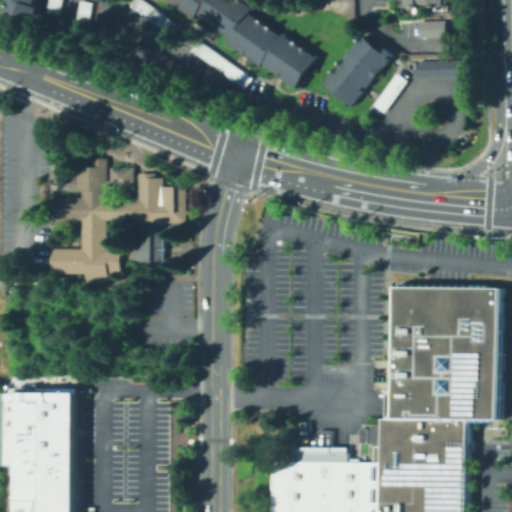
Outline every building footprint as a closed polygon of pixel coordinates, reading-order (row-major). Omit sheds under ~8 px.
[(40,0),(38,6),(44,8),(39,23),(10,13),(14,0),(40,0)] [(48,0),(61,0),(59,12),(46,9),(48,0)] [(78,0),(86,0),(94,1),(88,40),(74,38),(78,0)] [(145,0),(132,0),(128,6),(171,37),(180,25),(145,0)] [(317,59),(284,35),(281,40),(250,18),(256,10),(242,0),(170,0),(198,20),(202,15),(235,39),(231,44),(264,67),(266,64),(298,86),(317,59)] [(121,42),(98,27),(103,21),(98,18),(103,11),(107,14),(108,13),(130,29),(121,42)] [(416,19),(416,36),(444,35),(444,18),(416,19)] [(363,37),(390,59),(353,104),(326,83),(363,37)] [(195,50),(203,39),(252,74),(243,86),(195,50)] [(162,54),(154,66),(185,87),(193,75),(162,54)] [(417,61),(463,59),(464,76),(418,78),(417,61)] [(396,72),(407,80),(384,112),(372,104),(396,72)] [(184,221),(114,220),(114,218),(106,218),(106,246),(121,246),(121,273),(108,272),(108,282),(84,282),(84,271),(50,271),(50,246),(80,246),(80,218),(74,218),(74,221),(49,221),(50,195),(80,195),(80,190),(76,190),(76,164),(90,164),(90,155),(106,155),(106,178),(109,178),(109,165),(133,165),(133,187),(107,186),(107,195),(137,195),(137,171),(154,171),(154,175),(162,175),(162,183),(175,184),(175,185),(185,185),(184,221)] [(163,266),(148,266),(148,261),(132,261),(132,233),(147,233),(147,229),(164,229),(163,266)] [(271,511),(271,459),(295,459),(295,445),(349,445),(349,456),(362,456),(362,460),(374,460),(374,443),(382,443),(382,416),(386,416),(386,410),(386,397),(386,391),(394,391),(394,285),(502,286),(501,417),(468,417),(467,511),(271,511)] [(15,511),(16,390),(76,390),(75,511),(15,511)] [(370,441),(370,423),(379,423),(379,442),(370,441)] [(358,426),(366,426),(366,441),(358,441),(358,426)]
